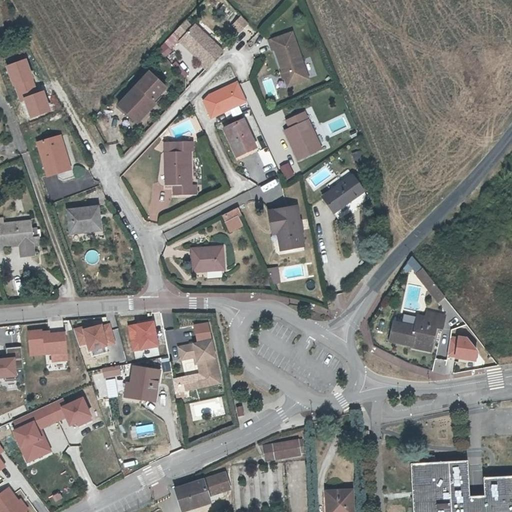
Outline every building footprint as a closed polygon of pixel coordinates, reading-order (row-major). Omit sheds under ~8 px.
[(189,20),(179,31),(186,38),(184,41),(206,61),(204,63),(209,69),(227,50),(210,35),(208,37),(197,27),(189,20)] [(238,38),(252,24),(249,20),(235,35),(238,38)] [(208,37),(210,35),(199,25),(197,27),(208,37)] [(293,86),(313,79),(297,33),(275,41),(278,50),(280,49),(293,86)] [(26,60),(8,66),(21,101),(25,99),(32,117),(50,111),(43,92),(38,94),(26,60)] [(156,103),(162,96),(168,90),(152,74),(121,107),(136,121),(154,102),(156,103)] [(235,82),(201,98),(212,120),(245,105),(235,82)] [(164,99),(162,96),(156,103),(154,102),(136,121),(139,124),(164,99)] [(293,123),(297,131),(291,133),(304,161),(327,151),(310,115),(293,123)] [(247,121),(228,129),(239,155),(259,147),(247,121)] [(64,139),(42,145),(51,177),(72,172),(67,157),(69,157),(64,139)] [(176,186),(177,195),(200,195),(201,186),(192,186),(192,152),(198,152),(198,142),(170,142),(169,185),(176,186)] [(360,150),(351,153),(353,161),(362,157),(360,150)] [(242,160),(252,184),(266,178),(256,154),(242,160)] [(289,162),(279,164),(283,179),(293,176),(289,162)] [(358,178),(328,198),(337,212),(368,193),(358,178)] [(99,203),(69,210),(75,232),(104,225),(99,203)] [(283,228),(286,248),(305,245),(298,207),(270,212),(273,230),(283,228)] [(228,224),(243,216),(240,208),(224,215),(228,224)] [(36,243),(35,230),(34,222),(5,224),(5,219),(0,218),(0,244),(7,245),(22,244),(22,256),(35,256),(35,248),(34,243),(36,243)] [(283,228),(273,230),(275,238),(277,238),(279,250),(286,248),(283,228)] [(40,230),(35,230),(36,243),(34,243),(35,248),(43,247),(42,238),(40,238),(40,230)] [(223,248),(194,251),(195,274),(225,272),(223,248)] [(413,257),(406,261),(412,271),(419,267),(413,257)] [(268,267),(270,283),(280,281),(277,265),(268,267)] [(431,294),(438,289),(438,288),(425,272),(423,274),(419,270),(415,273),(431,294)] [(447,300),(438,289),(431,294),(440,305),(447,300)] [(413,340),(431,343),(436,324),(443,326),(445,313),(428,310),(427,316),(417,314),(415,325),(394,321),(390,340),(412,345),(413,340)] [(152,320),(128,325),(133,351),(158,346),(152,320)] [(109,321),(78,329),(83,351),(114,343),(109,321)] [(49,328),(27,330),(29,354),(51,352),(52,361),(67,359),(65,330),(50,332),(49,328)] [(468,336),(451,333),(448,355),(476,361),(478,351),(468,336)] [(204,378),(217,375),(209,336),(177,343),(179,356),(192,353),(194,353),(196,359),(198,369),(202,368),(204,378)] [(413,340),(412,345),(430,348),(431,343),(413,340)] [(15,357),(0,358),(0,376),(17,376),(15,357)] [(157,369),(133,365),(129,392),(153,395),(157,369)] [(218,379),(217,375),(204,378),(202,368),(198,369),(201,382),(218,379)] [(181,374),(171,376),(173,388),(174,395),(182,394),(180,387),(183,387),(181,374)] [(56,398),(8,420),(28,463),(52,452),(41,428),(66,416),(70,425),(91,416),(82,396),(60,406),(56,398)] [(511,405),(494,407),(496,433),(511,432),(511,405)] [(153,423),(134,425),(136,436),(155,433),(153,423)] [(97,446),(106,442),(101,433),(92,437),(97,446)] [(297,440),(263,447),(265,461),(299,454),(297,440)] [(468,459),(410,462),(413,511),(511,511),(511,474),(483,476),(484,494),(470,495),(468,459)] [(173,489),(177,502),(190,498),(193,507),(206,503),(205,496),(227,489),(222,473),(173,489)] [(0,511),(24,511),(17,502),(8,489),(0,494),(0,511)] [(352,511),(352,490),(327,491),(327,511),(352,511)] [(190,498),(177,502),(180,511),(193,507),(190,498)] [(17,502),(24,511),(27,511),(20,500),(17,502)]
